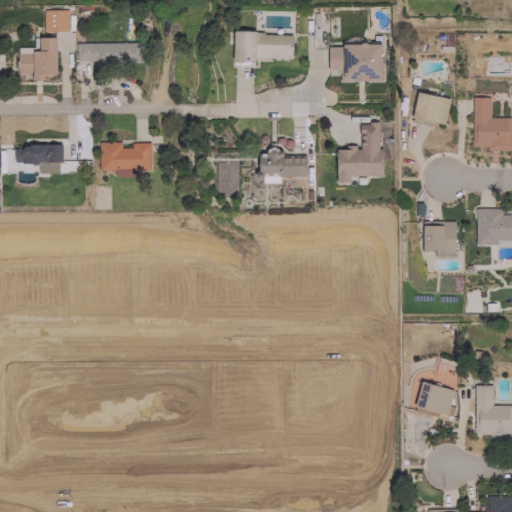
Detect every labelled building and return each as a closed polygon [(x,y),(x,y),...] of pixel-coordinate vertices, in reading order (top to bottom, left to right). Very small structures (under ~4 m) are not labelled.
[(65,9),(41,10),(42,31),(66,30),(65,9)] [(290,33),(231,32),(230,64),(253,64),(253,58),(290,58),(290,33)] [(54,36),(37,37),(37,52),(15,52),(16,72),(30,72),(30,80),(42,79),(42,74),(54,74),(54,36)] [(75,60),(93,60),(93,65),(142,64),(141,42),(74,43),(75,60)] [(326,44),(326,70),(337,70),(337,81),(380,80),(379,43),(326,44)] [(442,126),(448,98),(415,91),(409,120),(442,126)] [(509,117),(488,116),(488,97),(470,97),(469,148),(508,148),(509,117)] [(380,174),(380,149),(376,149),(376,122),(356,122),(357,147),(334,147),(334,182),(347,181),(347,175),(380,174)] [(97,170),(113,170),(113,176),(133,176),(133,170),(149,169),(148,142),(130,142),(130,147),(119,148),(119,140),(97,141),(97,170)] [(12,145),(13,163),(60,162),(59,144),(12,145)] [(256,150),(256,171),(266,171),(266,175),(304,176),(304,155),(278,155),(278,150),(256,150)] [(511,213),(499,214),(499,207),(473,208),(473,244),(511,243),(511,213)] [(452,220),(420,221),(421,254),(453,253),(452,220)] [(451,389),(419,381),(412,409),(450,417),(452,407),(447,405),(451,389)] [(511,404),(489,404),(490,384),(472,384),(472,434),(487,434),(487,437),(510,438),(511,404)] [(140,491),(171,490),(171,466),(156,466),(156,446),(139,446),(140,491)] [(511,511),(511,499),(508,499),(508,495),(483,496),(483,511),(464,511),(463,511),(511,511)]
